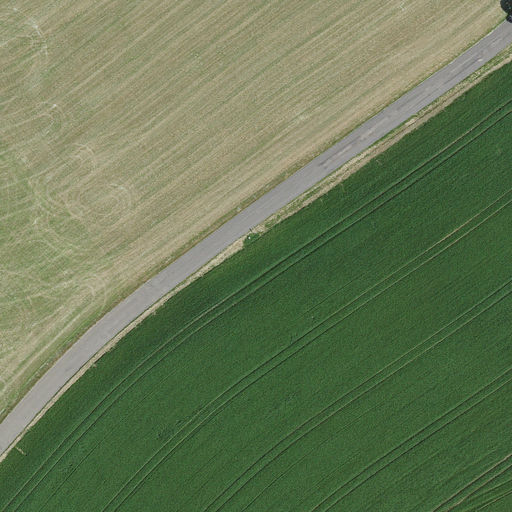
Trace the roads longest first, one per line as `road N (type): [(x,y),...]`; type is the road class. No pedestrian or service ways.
road 1 (unclassified): [(0,442),(129,312),(511,28)]
road 2 (track): [(179,273),(226,274),(336,224),(377,219),(401,235),(511,376)]
